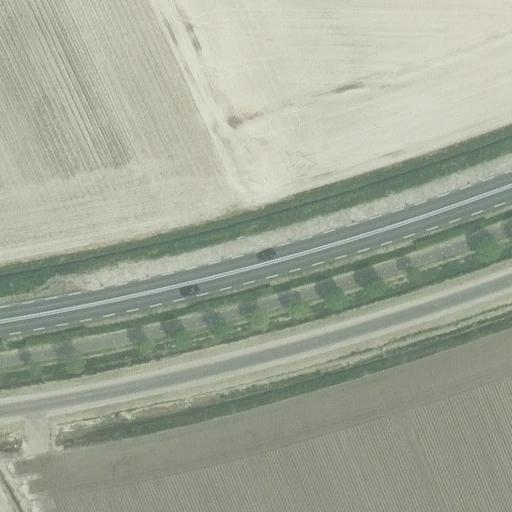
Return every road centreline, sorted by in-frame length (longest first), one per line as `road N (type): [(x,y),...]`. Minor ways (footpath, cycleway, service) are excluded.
road 1 (primary): [(0,322),(289,258),(511,185)]
road 2 (unclassified): [(0,414),(317,343),(511,281)]
